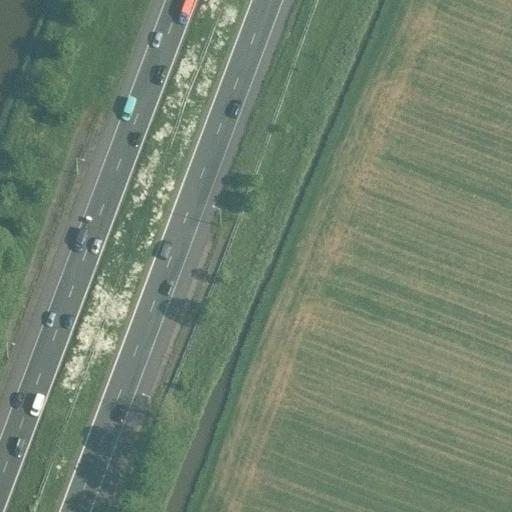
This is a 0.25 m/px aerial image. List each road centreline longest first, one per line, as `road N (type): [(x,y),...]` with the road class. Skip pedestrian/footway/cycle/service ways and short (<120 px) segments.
road 1 (motorway): [(76,511),(266,0)]
road 2 (motorway): [(183,0),(0,485)]
